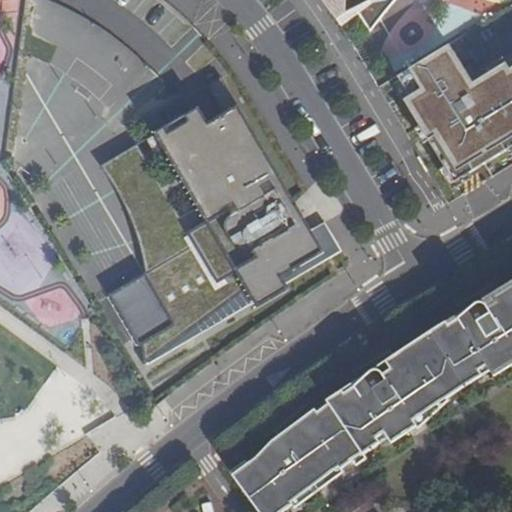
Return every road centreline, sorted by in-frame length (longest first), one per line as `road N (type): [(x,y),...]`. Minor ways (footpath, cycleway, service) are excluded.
road 1 (secondary): [(90,511),(268,372),(414,279)]
road 2 (residential): [(414,279),(279,56),(236,0)]
